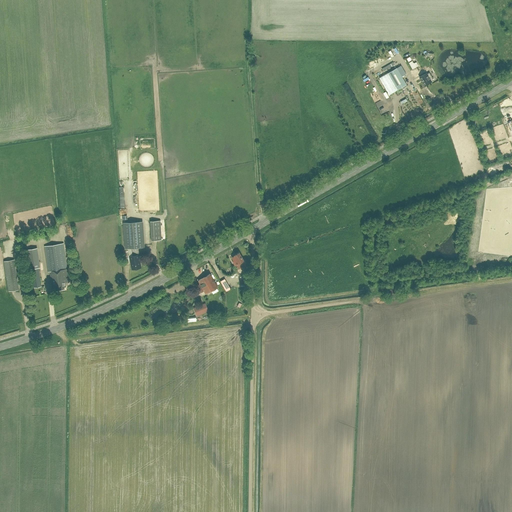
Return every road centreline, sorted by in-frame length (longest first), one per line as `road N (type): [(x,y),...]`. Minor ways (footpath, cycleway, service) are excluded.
road 1 (secondary): [(249,230),(511,82)]
road 2 (secondary): [(0,347),(109,307),(249,230)]
road 3 (track): [(56,328),(64,338),(252,314)]
road 4 (unclassified): [(249,511),(252,314)]
